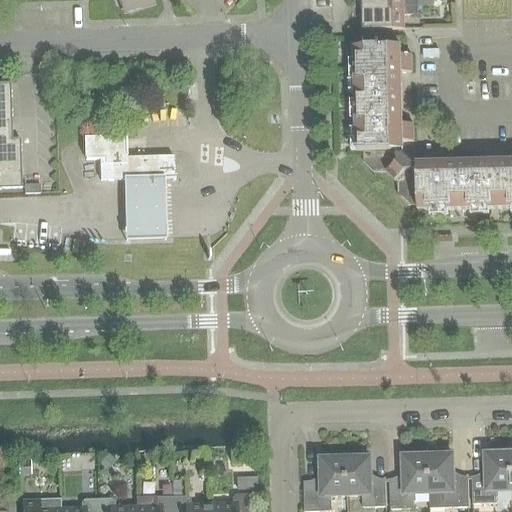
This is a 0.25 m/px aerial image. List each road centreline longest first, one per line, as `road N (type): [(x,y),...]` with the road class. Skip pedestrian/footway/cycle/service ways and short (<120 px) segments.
road 1 (residential): [(511,406),(278,414),(281,511)]
road 2 (residential): [(0,43),(298,35)]
road 3 (secondary): [(0,328),(269,322)]
road 4 (secondary): [(265,277),(220,287),(0,294)]
road 5 (residential): [(305,249),(298,35)]
road 6 (residential): [(511,51),(450,52),(451,104),(460,113),(511,112)]
road 7 (tertiary): [(346,320),(511,312)]
road 8 (tertiary): [(511,268),(346,271)]
